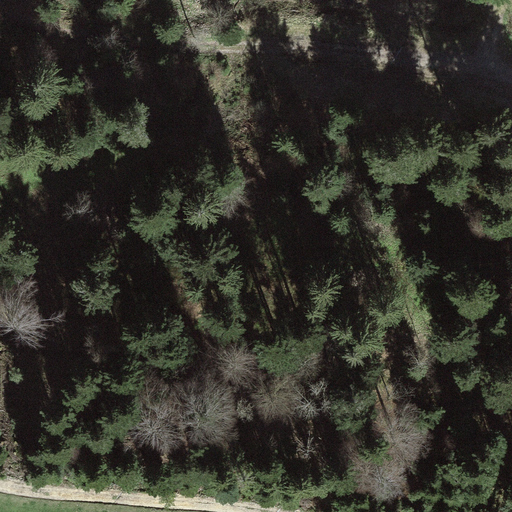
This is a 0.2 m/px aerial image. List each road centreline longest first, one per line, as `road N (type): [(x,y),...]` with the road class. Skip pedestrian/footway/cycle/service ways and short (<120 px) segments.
road 1 (track): [(511,91),(489,70),(382,55),(91,44),(0,17)]
road 2 (track): [(233,511),(0,490)]
